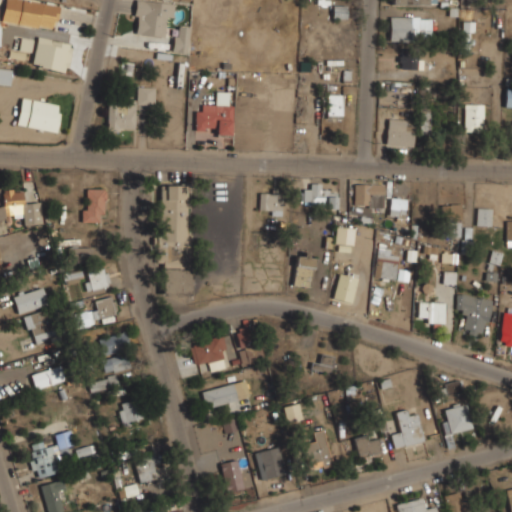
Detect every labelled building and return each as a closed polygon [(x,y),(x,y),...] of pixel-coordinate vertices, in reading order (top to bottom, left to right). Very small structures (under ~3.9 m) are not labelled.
[(0,20),(54,31),(59,5),(32,0),(4,0),(0,20)] [(134,0),(132,34),(169,36),(171,2),(134,0)] [(346,18),(346,5),(333,5),(333,18),(346,18)] [(430,41),(430,16),(389,16),(389,41),(430,41)] [(474,22),(463,22),(463,67),(475,67),(475,32),(474,32),(474,22)] [(173,52),(188,52),(189,26),(174,26),(173,52)] [(29,65),(66,72),(72,43),(35,36),(34,39),(21,37),(18,49),(32,52),(29,65)] [(401,68),(423,68),(423,51),(401,51),(401,68)] [(0,84),(9,86),(11,69),(0,67),(0,84)] [(107,100),(108,131),(135,130),(134,105),(154,104),(154,87),(136,87),(136,100),(107,100)] [(267,115),(267,89),(250,89),(250,115),(267,115)] [(342,95),(326,95),(326,118),(342,118),(342,95)] [(16,125),(56,132),(60,104),(20,98),(16,125)] [(231,136),(232,104),(195,103),(194,131),(213,131),(213,135),(231,136)] [(464,131),(483,131),(483,103),(464,103),(464,131)] [(429,107),(419,107),(419,134),(429,134),(429,107)] [(412,145),(413,119),(387,119),(386,145),(412,145)] [(303,206),(337,206),(337,183),(303,183),(303,206)] [(384,183),(353,183),(353,205),(384,205),(384,183)] [(189,184),(158,185),(160,296),(191,295),(189,184)] [(104,188),(82,188),(82,222),(104,222),(104,188)] [(23,189),(2,189),(3,207),(0,207),(0,217),(22,217),(22,222),(32,221),(32,202),(23,203),(23,189)] [(281,192),(259,192),(259,213),(281,213),(281,192)] [(390,215),(402,215),(402,197),(390,197),(390,215)] [(460,205),(444,205),(444,233),(460,233),(460,205)] [(475,207),(475,226),(491,226),(491,207),(475,207)] [(334,244),(353,245),(354,228),(335,227),(334,244)] [(67,262),(91,262),(90,246),(67,246),(67,262)] [(373,278),(405,281),(406,271),(397,270),(399,253),(376,251),(373,278)] [(314,285),(311,253),(293,255),(296,286),(314,285)] [(489,262),(509,266),(511,257),(490,253),(489,262)] [(458,264),(468,264),(468,255),(458,254),(458,264)] [(86,289),(108,287),(107,269),(85,270),(86,289)] [(454,283),(454,271),(444,271),(444,283),(454,283)] [(349,302),(357,277),(340,272),(332,297),(349,302)] [(18,314),(47,303),(41,287),(12,297),(18,314)] [(454,312),(466,315),(462,332),(484,336),(492,299),(458,292),(454,312)] [(116,314),(113,296),(92,300),(95,318),(116,314)] [(445,301),(417,301),(417,322),(445,322),(445,301)] [(511,344),(511,312),(500,312),(500,344),(511,344)] [(49,338),(49,313),(26,313),(27,338),(49,338)] [(237,327),(238,363),(256,362),(255,326),(237,327)] [(130,347),(125,330),(97,339),(102,356),(130,347)] [(207,367),(227,364),(223,335),(190,341),(194,364),(206,362),(207,367)] [(101,361),(104,373),(129,366),(125,353),(101,361)] [(310,369),(330,373),(334,356),(319,353),(317,361),(312,360),(310,369)] [(65,379),(61,365),(30,374),(34,388),(65,379)] [(115,385),(113,376),(87,383),(90,391),(115,385)] [(200,391),(205,408),(248,398),(244,380),(200,391)] [(444,382),(445,395),(460,394),(459,381),(444,382)] [(135,399),(117,406),(122,424),(141,418),(135,399)] [(302,419),(297,402),(281,407),(286,423),(302,419)] [(442,408),(444,417),(440,418),(444,435),(471,429),(465,403),(442,408)] [(423,441),(417,413),(408,415),(406,409),(395,412),(400,431),(390,433),(394,448),(423,441)] [(55,436),(60,448),(72,444),(68,431),(55,436)] [(329,466),(326,432),(303,434),(306,468),(329,466)] [(358,457),(379,452),(374,432),(353,438),(358,457)] [(34,478),(59,472),(51,439),(26,445),(34,478)] [(259,451),(264,478),(283,474),(278,447),(259,451)] [(154,457),(136,457),(136,492),(154,492),(154,457)] [(220,462),(225,492),(242,489),(237,459),(220,462)] [(54,511),(67,508),(58,479),(39,485),(47,511),(54,511)] [(119,498),(138,494),(135,484),(116,487),(119,498)] [(466,511),(465,492),(446,494),(447,511),(466,511)] [(436,511),(435,505),(424,507),(422,498),(392,504),(393,511),(436,511)]
